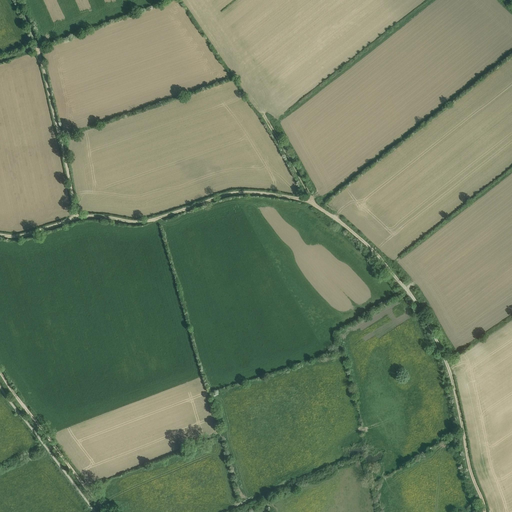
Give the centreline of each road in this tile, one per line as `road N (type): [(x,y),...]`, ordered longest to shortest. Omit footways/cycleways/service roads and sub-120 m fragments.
road 1 (track): [(484,511),(446,361),(421,310),(377,255),(312,203)]
road 2 (track): [(312,203),(256,192),(137,222),(77,217)]
road 3 (track): [(36,46),(77,217)]
road 4 (track): [(104,511),(0,372)]
